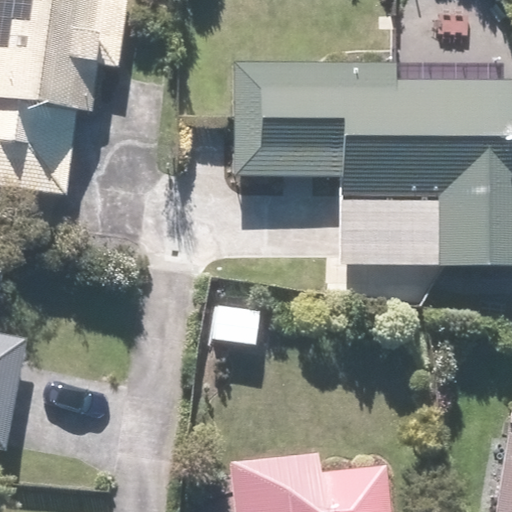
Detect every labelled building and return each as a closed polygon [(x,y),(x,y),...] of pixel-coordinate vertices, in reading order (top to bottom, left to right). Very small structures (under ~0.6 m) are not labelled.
[(117,0),(0,0),(0,190),(61,198),(78,65),(108,69),(117,0)] [(386,69),(230,63),(226,180),(337,184),(336,200),(438,204),(435,276),(511,279),(511,182),(507,182),(511,93),(386,88),(386,69)] [(0,450),(11,452),(27,345),(0,340),(0,450)] [(511,511),(511,437),(502,436),(490,511),(511,511)] [(313,455),(224,465),(229,511),(390,511),(386,473),(316,481),(313,455)]
